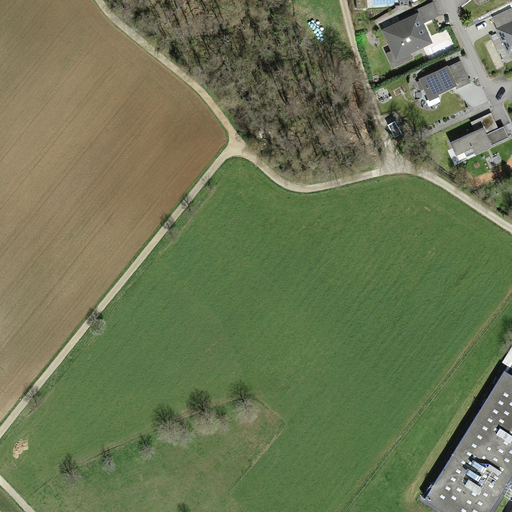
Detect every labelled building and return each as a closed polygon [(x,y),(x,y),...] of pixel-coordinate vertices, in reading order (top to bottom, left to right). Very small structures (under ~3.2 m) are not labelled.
[(415,12),(379,27),(392,57),(428,42),(415,12)] [(511,19),(495,27),(507,55),(511,52),(511,19)] [(443,66),(418,76),(426,98),(453,88),(443,66)] [(478,127),(447,142),(452,154),(468,147),(471,154),(507,137),(501,125),(481,135),(478,127)] [(511,378),(504,373),(423,498),(446,511),(481,511),(504,478),(511,465),(511,378)]
